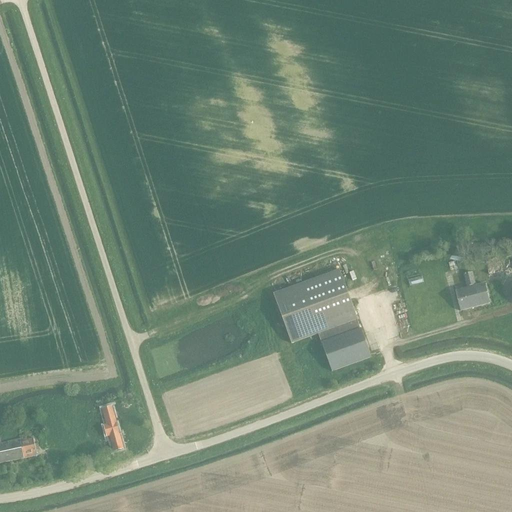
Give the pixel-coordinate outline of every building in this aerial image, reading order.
[(489,275),(511,270),(511,256),(487,262),(489,275)] [(332,372),(372,358),(361,329),(360,330),(357,320),(358,320),(340,271),(274,295),(292,344),(318,334),(332,372)] [(456,291),(461,311),(490,304),(485,284),(476,286),(472,272),(464,275),(467,288),(456,291)] [(112,407),(102,410),(107,425),(104,426),(107,437),(110,437),(114,452),(124,449),(112,407)] [(20,440),(2,444),(1,438),(0,438),(0,463),(16,460),(16,461),(37,456),(34,439),(27,440),(26,436),(20,437),(20,440)]
